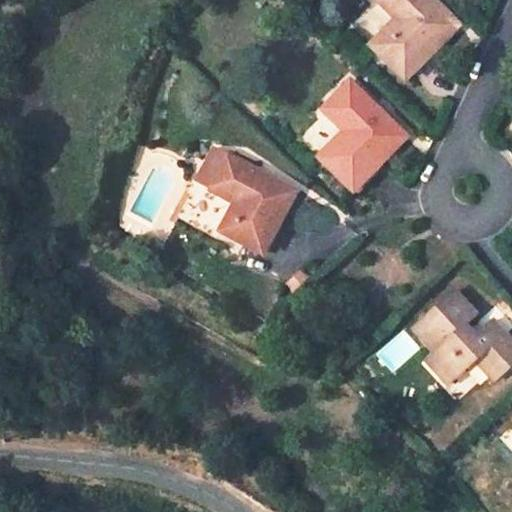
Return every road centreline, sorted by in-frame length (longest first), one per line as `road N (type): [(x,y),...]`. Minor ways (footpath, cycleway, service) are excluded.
road 1 (residential): [(239,511),(216,495),(138,467),(0,453)]
road 2 (residential): [(511,30),(449,169),(468,191)]
road 3 (unknown): [(468,191),(438,190),(438,212),(451,221),(469,217),(511,268)]
